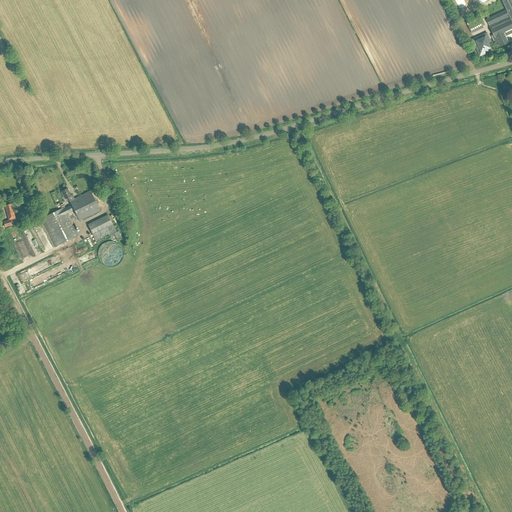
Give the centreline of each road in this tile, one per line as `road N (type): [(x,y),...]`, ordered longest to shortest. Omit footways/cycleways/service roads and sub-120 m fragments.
road 1 (unclassified): [(0,161),(238,141),(511,62)]
road 2 (unclassified): [(122,511),(0,274)]
